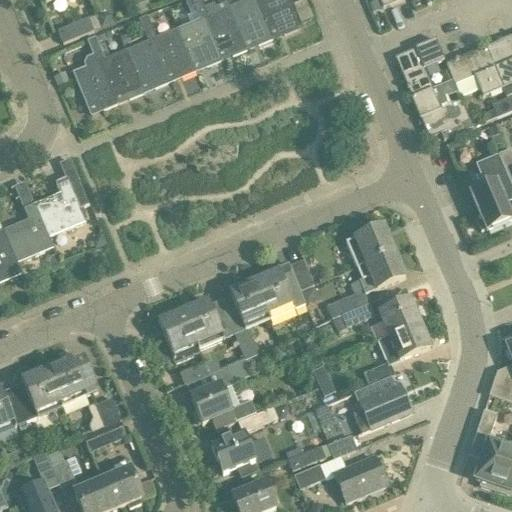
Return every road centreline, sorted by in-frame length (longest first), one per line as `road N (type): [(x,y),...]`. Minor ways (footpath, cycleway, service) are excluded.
road 1 (residential): [(100,309),(411,174)]
road 2 (residential): [(180,511),(177,482),(100,309)]
road 3 (residential): [(429,504),(476,361),(476,323)]
road 4 (residential): [(34,145),(41,94),(0,0)]
road 5 (residential): [(358,55),(491,0)]
road 6 (residential): [(411,174),(358,55)]
